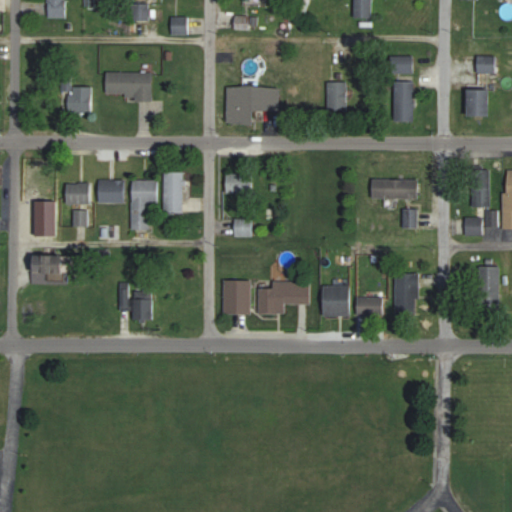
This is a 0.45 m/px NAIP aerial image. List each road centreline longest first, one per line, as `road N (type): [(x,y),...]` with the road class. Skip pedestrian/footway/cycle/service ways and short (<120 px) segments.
road 1 (residential): [(511,141),(0,139)]
road 2 (residential): [(511,344),(0,343)]
road 3 (residential): [(17,344),(14,0)]
road 4 (residential): [(210,343),(211,0)]
road 5 (residential): [(445,345),(444,142)]
road 6 (residential): [(444,142),(444,0)]
